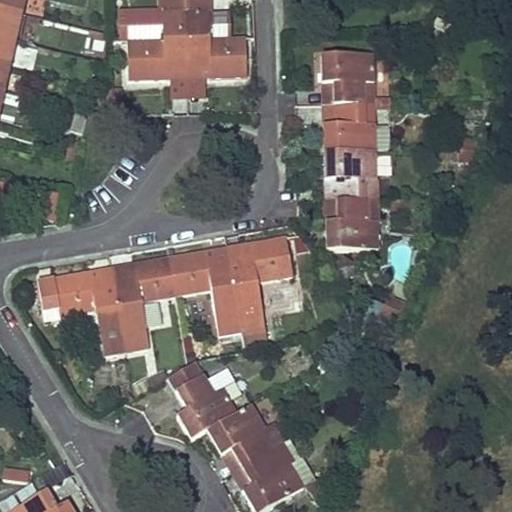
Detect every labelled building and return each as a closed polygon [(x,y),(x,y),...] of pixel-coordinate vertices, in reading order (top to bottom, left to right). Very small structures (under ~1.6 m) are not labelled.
[(0,0),(0,10),(21,15),(24,0),(0,0)] [(161,0),(161,15),(185,14),(184,0),(161,0)] [(207,0),(184,0),(185,14),(208,14),(207,0)] [(0,37),(15,41),(21,15),(0,10),(0,37)] [(186,82),(185,14),(161,15),(162,42),(126,43),(127,83),(164,82),(164,75),(171,75),(171,82),(186,82)] [(208,14),(185,14),(186,82),(202,81),(202,74),(208,74),(208,81),(246,80),(245,41),(209,41),(208,14)] [(162,42),(161,15),(125,16),(123,16),(120,18),(119,22),(119,44),(126,43),(162,42)] [(0,65),(9,68),(15,41),(0,37),(0,65)] [(333,92),(333,107),(364,106),(363,85),(372,85),(372,56),(320,58),(320,79),(321,86),(338,86),(339,92),(333,92)] [(0,93),(3,94),(9,68),(0,65),(0,93)] [(202,81),(186,82),(187,96),(202,96),(202,81)] [(186,82),(171,82),(171,97),(187,96),(186,82)] [(364,106),(373,105),(373,100),(372,85),(363,85),(364,106)] [(321,86),(321,107),(333,107),(333,92),(339,92),(338,86),(321,86)] [(106,90),(107,119),(120,119),(120,90),(106,90)] [(364,126),(374,126),(373,111),(373,105),(364,106),(364,126)] [(364,106),(333,107),(333,121),(341,121),(341,127),(322,127),(322,155),(375,154),(374,126),(364,126),(364,106)] [(321,107),(322,127),(341,127),(341,121),(333,121),(333,107),(321,107)] [(80,136),(85,117),(72,114),(67,133),(80,136)] [(460,143),(451,144),(452,152),(457,152),(460,151),(460,143)] [(478,143),(460,143),(460,151),(474,151),(478,143)] [(76,146),(69,145),(66,160),(73,162),(76,146)] [(460,151),(457,152),(457,164),(469,164),(474,151),(460,151)] [(375,154),(322,155),(323,183),(342,183),(342,189),(335,189),(336,204),(366,203),(366,182),(375,182),(375,154)] [(377,157),(376,177),(391,178),(393,158),(377,157)] [(366,182),(366,203),(376,202),(375,182),(366,182)] [(342,183),(323,183),(324,204),(336,204),(335,189),(342,189),(342,183)] [(55,226),(57,196),(35,194),(32,224),(55,226)] [(389,202),(389,209),(409,209),(408,201),(389,202)] [(366,203),(367,223),(377,223),(376,202),(366,203)] [(324,224),(325,253),(377,251),(377,223),(367,223),(366,203),(336,204),(337,224),(324,224)] [(324,204),(324,224),(337,224),(336,204),(324,204)] [(226,250),(241,334),(264,330),(256,285),(292,278),(285,239),(262,244),(248,246),(249,253),(243,255),(241,247),(226,250)] [(168,260),(175,299),(210,293),(218,338),(241,334),(226,250),(211,253),(212,260),(206,261),(204,254),(192,256),(168,260)] [(110,270),(125,354),(148,350),(140,305),(175,299),(168,260),(141,265),(131,267),(132,274),(126,275),(125,268),(110,270)] [(102,358),(125,354),(110,270),(95,273),(96,280),(90,282),(89,274),(77,276),(36,284),(41,314),(57,311),(58,320),(94,313),(102,358)] [(389,300),(385,309),(402,316),(406,308),(389,300)] [(144,327),(158,327),(157,306),(143,306),(144,327)] [(402,316),(385,309),(375,333),(392,341),(402,316)] [(241,334),(245,354),(268,350),(264,330),(241,334)] [(167,381),(175,394),(202,378),(194,365),(167,381)] [(226,371),(205,383),(213,396),(221,392),(228,405),(241,397),(226,371)] [(190,443),(205,434),(235,416),(228,405),(221,392),(213,396),(205,383),(202,378),(175,394),(183,407),(188,404),(191,409),(186,412),(176,418),(190,443)] [(353,403),(362,415),(371,391),(353,403)] [(205,434),(220,459),(235,450),(238,455),(233,457),(241,470),(267,454),(257,437),(265,432),(250,407),(235,416),(205,434)] [(289,441),(282,445),(294,464),(289,467),(302,489),(315,481),(301,459),(300,460),(289,441)] [(241,494),(252,511),(266,511),(303,490),(302,489),(289,467),(294,464),(282,445),(267,454),(241,470),(252,488),(241,494)] [(220,459),(231,476),(241,470),(233,457),(238,455),(235,450),(220,459)] [(241,494),(252,488),(241,470),(231,476),(241,494)] [(3,472),(2,482),(27,485),(28,475),(3,472)] [(69,511),(65,505),(55,510),(52,511),(49,511),(47,508),(52,505),(44,492),(11,511),(69,511)]
